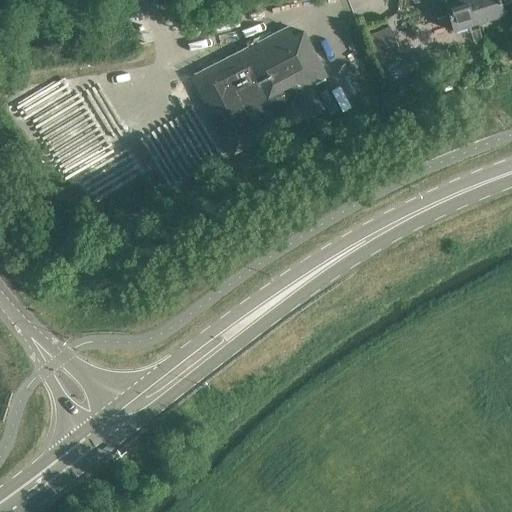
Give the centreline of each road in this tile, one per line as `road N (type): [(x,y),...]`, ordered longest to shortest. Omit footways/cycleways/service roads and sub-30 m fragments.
road 1 (secondary): [(511,172),(396,224),(104,427)]
road 2 (tertiary): [(104,427),(0,305)]
road 3 (secondary): [(0,510),(104,427)]
